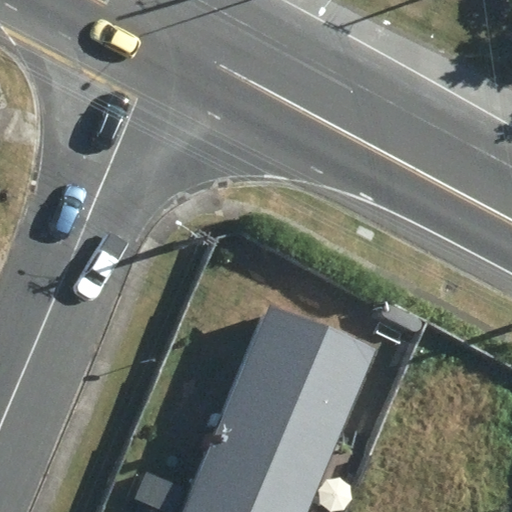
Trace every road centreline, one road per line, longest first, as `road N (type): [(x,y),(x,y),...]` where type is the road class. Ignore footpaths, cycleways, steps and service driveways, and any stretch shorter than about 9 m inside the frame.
road 1 (unclassified): [(0,434),(178,26)]
road 2 (primary): [(511,205),(178,26)]
